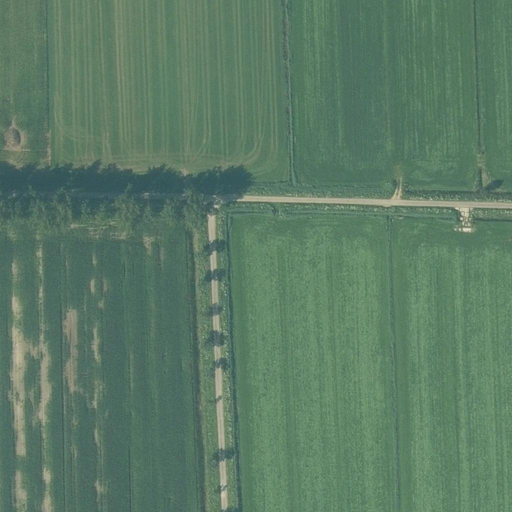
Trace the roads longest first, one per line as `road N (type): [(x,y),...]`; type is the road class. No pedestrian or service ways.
road 1 (unclassified): [(224,511),(210,197)]
road 2 (unclassified): [(511,203),(210,197)]
road 3 (unclassified): [(210,197),(0,195)]
